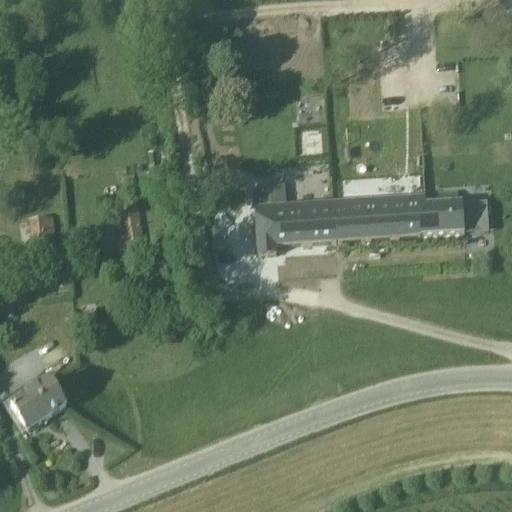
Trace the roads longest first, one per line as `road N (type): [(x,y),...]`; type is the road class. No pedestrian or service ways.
road 1 (tertiary): [(511,378),(413,387),(352,404),(92,511)]
road 2 (unclassified): [(511,460),(478,457),(335,480)]
